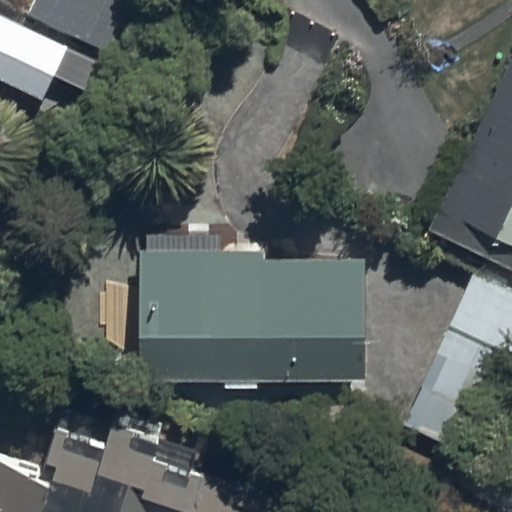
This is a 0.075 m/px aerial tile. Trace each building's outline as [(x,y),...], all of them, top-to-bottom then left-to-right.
[(32,0),(113,37),(129,0),(32,0)] [(511,48),(431,213),(511,253),(511,48)] [(272,230),(144,230),(144,363),(228,363),(228,375),(261,375),(261,368),(365,368),(365,254),(272,253),(272,230)] [(479,451),(511,377),(511,271),(474,255),(402,417),(479,451)] [(267,511),(276,482),(206,461),(210,449),(168,436),(174,415),(125,401),(120,416),(67,400),(52,447),(0,431),(0,511),(267,511)] [(332,511),(333,511),(287,498),(282,511),(332,511)]
